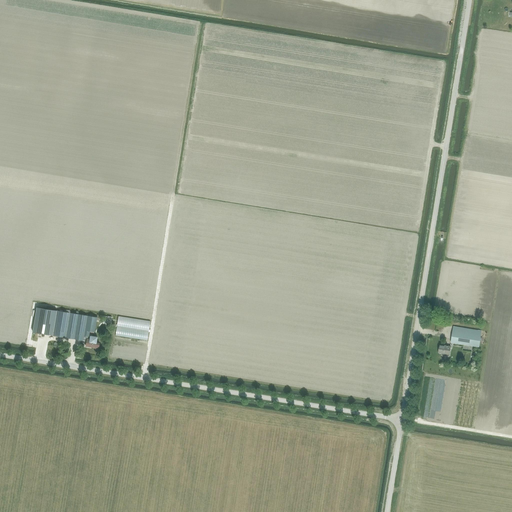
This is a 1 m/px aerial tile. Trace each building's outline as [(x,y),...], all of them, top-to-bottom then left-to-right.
[(37,307),(33,332),(39,333),(53,336),(83,340),(83,336),(88,337),(89,331),(95,332),(95,330),(97,317),(57,310),(55,310),(37,307)] [(119,316),(117,326),(149,331),(150,321),(119,316)] [(451,342),(479,347),(482,331),(453,326),(451,342)] [(90,339),(87,339),(86,346),(95,348),(95,349),(98,350),(99,343),(96,343),(97,341),(97,337),(90,336),(90,339)] [(449,355),(451,346),(440,345),(439,353),(449,355)]
